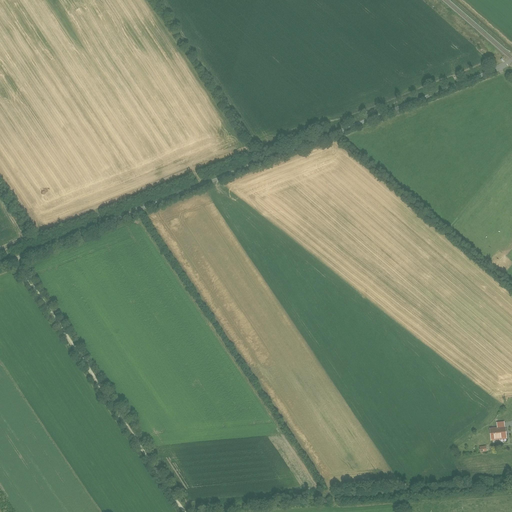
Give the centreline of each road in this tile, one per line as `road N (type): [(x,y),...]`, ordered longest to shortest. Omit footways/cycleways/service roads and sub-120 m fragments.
road 1 (unclassified): [(511,61),(14,260),(184,510)]
road 2 (unclassified): [(511,482),(184,510)]
